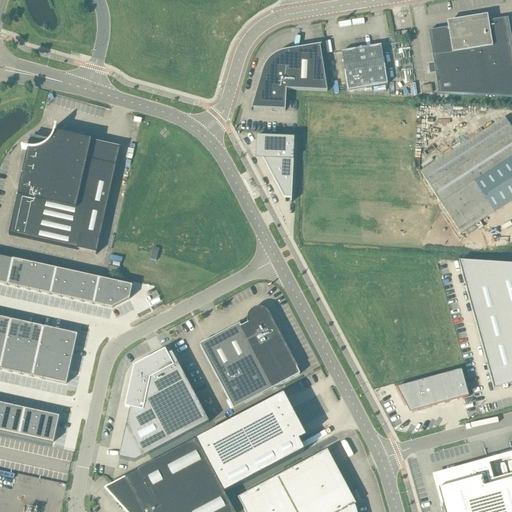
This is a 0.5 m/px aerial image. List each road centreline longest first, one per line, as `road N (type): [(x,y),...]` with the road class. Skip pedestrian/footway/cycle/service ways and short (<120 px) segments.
road 1 (unclassified): [(76,511),(110,352),(276,259)]
road 2 (unclassified): [(201,133),(217,116),(242,42),(268,19),(373,0)]
road 3 (tertiary): [(382,459),(276,259)]
road 4 (tertiary): [(276,259),(201,133)]
road 5 (unclassified): [(382,459),(511,419)]
road 6 (tertiary): [(201,133),(165,112),(85,89)]
